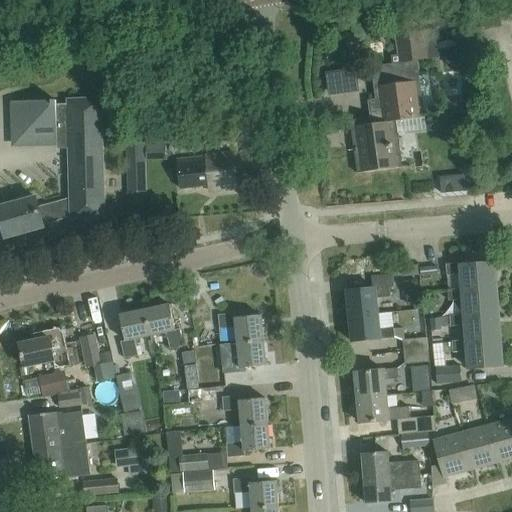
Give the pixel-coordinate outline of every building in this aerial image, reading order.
[(400,62),(371,66),(375,99),(381,98),(384,121),(397,119),(397,121),(424,117),(416,56),(427,55),(424,30),(396,34),(400,62)] [(361,90),(360,68),(333,70),(334,91),(361,90)] [(69,147),(70,198),(70,215),(71,217),(103,217),(101,99),(68,99),(68,103),(56,103),(56,99),(11,100),(11,102),(14,101),(15,142),(55,141),(55,144),(57,144),(57,141),(59,141),(66,147),(69,147)] [(397,119),(384,121),(372,123),(372,118),(350,121),(357,173),(403,167),(397,121),(397,119)] [(440,129),(438,119),(425,121),(426,131),(440,129)] [(127,143),(129,191),(141,191),(140,143),(127,143)] [(205,161),(177,164),(179,188),(209,184),(209,189),(218,187),(218,190),(238,188),(233,152),(204,155),(205,161)] [(70,215),(70,198),(38,207),(35,195),(0,205),(0,220),(6,239),(44,228),(43,224),(70,215)] [(461,266),(461,264),(446,265),(447,276),(462,274),(463,290),(463,292),(496,289),(494,263),(461,266)] [(402,277),(419,275),(418,265),(401,267),(402,277)] [(350,316),(378,313),(377,297),(391,296),(390,286),(394,286),(393,274),(373,276),(374,288),(348,291),(350,316)] [(463,292),(463,290),(448,291),(449,301),(464,300),(465,315),(466,318),(498,315),(496,289),(463,292)] [(146,310),(151,335),(167,331),(171,347),(184,344),(180,328),(176,329),(171,305),(146,310)] [(151,335),(146,310),(121,315),(127,340),(121,341),(125,358),(138,355),(135,338),(151,335)] [(238,343),(264,340),(262,315),(236,317),(235,312),(218,314),(219,328),(237,326),(238,343)] [(378,313),(350,316),(353,342),(394,337),(393,327),(380,328),(378,313)] [(466,318),(465,315),(450,317),(451,328),(466,326),(467,341),(468,344),(500,341),(498,315),(466,318)] [(431,330),(442,330),(441,318),(430,319),(431,330)] [(34,341),(20,344),(25,366),(54,360),(56,368),(71,364),(63,327),(32,334),(34,341)] [(90,385),(106,381),(96,334),(80,338),(90,385)] [(404,350),(428,347),(427,337),(403,340),(404,350)] [(264,340),(238,343),(240,359),(223,361),(224,374),(242,372),(241,367),(266,365),(264,340)] [(468,344),(467,341),(452,342),(452,344),(433,345),(434,355),(453,353),(468,352),(469,370),(502,367),(500,341),(468,344)] [(428,347),(404,350),(405,364),(429,362),(428,347)] [(184,365),(195,363),(193,351),(182,353),(184,365)] [(452,366),(436,367),(437,384),(462,382),(460,365),(452,366)] [(357,398),(386,395),(384,381),(398,379),(397,369),(355,373),(357,398)] [(67,371),(41,381),(47,397),(73,387),(67,371)] [(193,400),(221,398),(220,386),(193,387),(193,400)] [(449,391),(452,405),(465,402),(462,388),(449,391)] [(60,408),(82,405),(80,392),(58,395),(60,408)] [(242,425),(268,423),(266,398),(240,400),(239,395),(223,396),(224,410),(241,409),(242,425)] [(435,416),(410,418),(409,409),(387,411),(386,395),(357,398),(360,424),(397,421),(399,435),(436,431),(435,416)] [(121,415),(125,436),(146,433),(143,411),(121,415)] [(67,425),(59,426),(57,412),(30,415),(34,451),(61,447),(60,434),(68,433),(67,425)] [(511,418),(487,426),(497,462),(511,457),(511,418)] [(268,423),(242,425),(243,441),(227,443),(228,458),(245,456),(245,451),(270,449),(268,423)] [(497,462),(487,426),(462,434),(472,469),(497,462)] [(428,432),(408,434),(401,435),(403,449),(430,446),(428,432)] [(448,483),(446,477),(472,469),(462,434),(435,441),(442,464),(432,467),(433,488),(448,483)] [(87,444),(74,446),(63,447),(61,447),(34,451),(39,488),(66,484),(64,468),(78,466),(78,462),(90,461),(87,444)] [(420,461),(390,463),(389,452),(362,454),(364,479),(421,474),(420,461)] [(179,456),(180,456),(169,457),(171,472),(180,471),(180,472),(214,469),(211,453),(179,456)] [(128,467),(146,465),(145,456),(127,458),(128,467)] [(186,489),(186,492),(215,490),(213,471),(184,473),(186,489)] [(174,495),(186,489),(184,473),(170,474),(172,492),(174,495)] [(421,475),(421,474),(364,479),(365,503),(392,502),(391,489),(422,487),(421,475)] [(252,508),(278,506),(277,481),(251,482),(251,478),(233,479),(234,492),(251,492),(252,508)] [(87,496),(115,493),(113,479),(86,481),(87,496)] [(410,511),(433,511),(432,499),(410,500),(410,511)]
